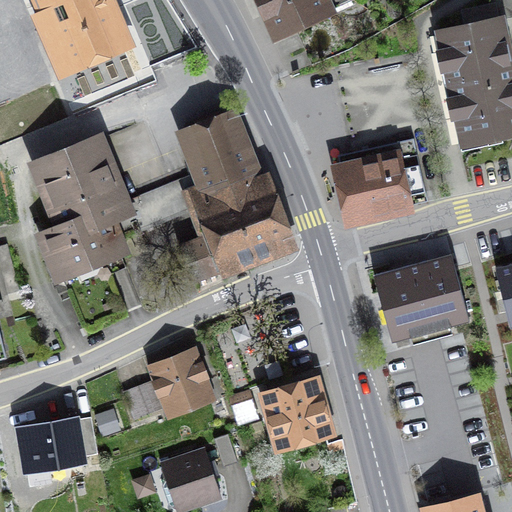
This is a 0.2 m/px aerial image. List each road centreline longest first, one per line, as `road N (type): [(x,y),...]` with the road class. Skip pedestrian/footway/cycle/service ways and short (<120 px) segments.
road 1 (residential): [(321,257),(58,376),(0,393)]
road 2 (primary): [(208,0),(257,91),(321,257)]
road 3 (primary): [(321,257),(388,511)]
road 4 (residential): [(321,257),(333,246),(511,193)]
